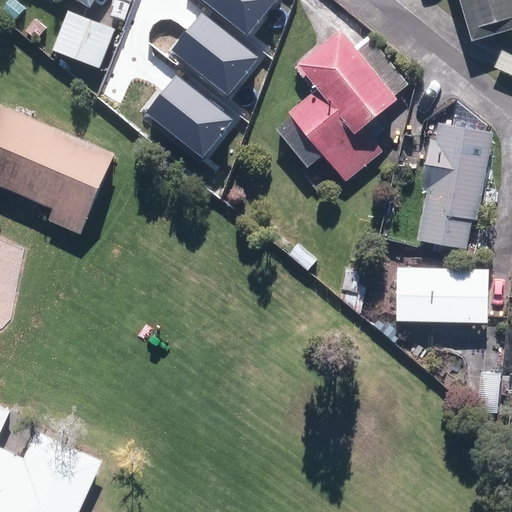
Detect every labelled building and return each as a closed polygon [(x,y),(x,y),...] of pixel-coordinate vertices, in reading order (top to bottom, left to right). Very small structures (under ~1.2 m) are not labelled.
[(76,0),(93,10),(99,0),(76,0)] [(201,0),(247,37),(277,0),(201,0)] [(511,0),(459,0),(472,43),(511,31),(511,0)] [(207,17),(203,13),(200,16),(172,50),(231,97),(265,55),(212,11),(207,17)] [(115,30),(68,13),(53,53),(100,70),(115,30)] [(407,85),(368,39),(354,50),(339,31),(293,68),(312,92),(288,112),(290,115),(275,128),(307,167),(323,154),(345,181),(382,151),(362,127),(396,100),(393,97),(407,85)] [(181,79),(176,75),(174,78),(146,112),(204,159),(239,117),(185,73),(181,79)] [(99,159),(0,119),(0,207),(68,235),(99,159)] [(476,220),(492,134),(438,124),(435,141),(431,141),(422,189),(425,189),(416,240),(465,249),(471,219),(476,220)] [(298,244),(289,255),(308,271),(317,260),(298,244)] [(487,270),(396,268),(395,321),(487,323),(487,270)] [(497,414),(499,374),(480,373),(477,413),(497,414)] [(0,511),(79,511),(104,463),(36,430),(21,461),(0,450),(0,431),(11,409),(0,404),(0,511)]
